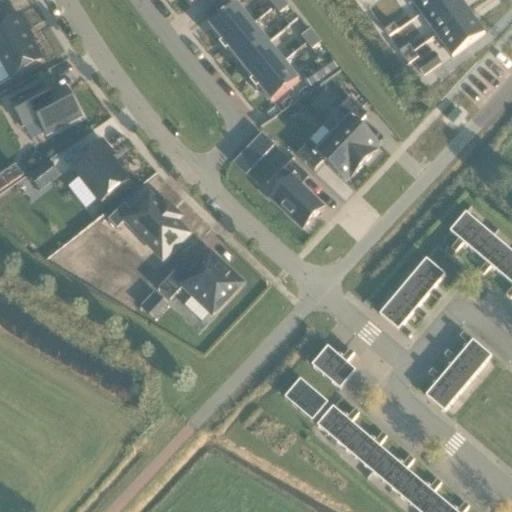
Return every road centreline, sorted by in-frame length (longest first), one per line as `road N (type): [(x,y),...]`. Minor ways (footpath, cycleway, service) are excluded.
road 1 (residential): [(320,292),(511,85)]
road 2 (residential): [(197,177),(241,129),(139,0)]
road 3 (residential): [(64,0),(197,177)]
road 4 (residential): [(511,497),(389,395),(409,368)]
road 5 (residential): [(197,177),(320,292)]
road 6 (residential): [(409,368),(460,309),(511,353)]
